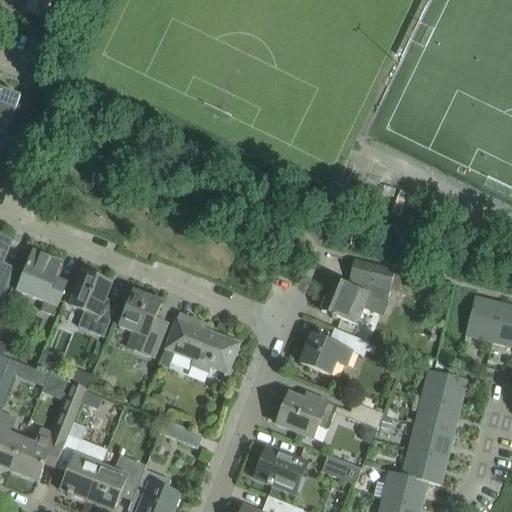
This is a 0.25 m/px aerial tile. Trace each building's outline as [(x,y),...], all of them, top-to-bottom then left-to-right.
[(52,0),(31,0),(26,12),(45,20),(52,0)] [(18,105),(21,99),(0,90),(0,131),(5,134),(4,138),(15,143),(28,109),(18,105)] [(0,298),(3,300),(14,272),(2,267),(11,245),(0,240),(0,298)] [(33,254),(26,272),(18,293),(45,304),(41,313),(54,318),(67,286),(55,282),(61,265),(33,254)] [(330,292),(321,313),(333,318),(332,320),(336,321),(337,319),(357,327),(364,310),(383,316),(388,303),(390,292),(395,272),(354,262),(354,263),(356,264),(350,289),(338,285),(335,283),(334,283),(333,284),(330,292)] [(83,274),(76,293),(70,307),(85,313),(79,329),(104,339),(114,313),(102,308),(111,285),(83,274)] [(134,294),(126,313),(120,329),(134,335),(128,350),(153,360),(164,334),(152,329),(161,305),(134,294)] [(475,300),(465,338),(492,344),(500,312),(486,308),(487,303),(475,300)] [(511,314),(500,312),(492,344),(511,349),(511,314)] [(179,316),(172,335),(165,351),(192,361),(190,367),(209,374),(211,369),(228,376),(240,346),(194,328),(196,323),(179,316)] [(370,345),(353,339),(334,331),(334,332),(339,334),(334,347),(312,338),(300,366),(331,378),(337,364),(347,368),(353,354),(364,358),(367,352),(370,345)] [(370,345),(367,352),(374,354),(376,348),(370,345)] [(0,386),(4,376),(10,362),(0,357),(0,386)] [(0,409),(3,411),(15,381),(21,366),(10,362),(4,376),(0,386),(0,409)] [(417,370),(415,378),(426,381),(428,373),(417,370)] [(92,379),(71,371),(66,383),(72,386),(87,392),(92,379)] [(429,373),(423,400),(455,408),(460,409),(464,395),(467,383),(448,378),(429,373)] [(23,442),(10,473),(37,484),(44,466),(56,470),(60,457),(68,437),(69,437),(73,426),(87,392),(72,386),(67,399),(70,400),(56,437),(43,432),(37,448),(23,442)] [(131,398),(128,405),(139,409),(143,398),(136,396),(131,398)] [(337,409),(334,408),(315,400),(313,406),(288,396),(276,426),(310,440),(315,426),(328,431),(337,409)] [(423,400),(416,426),(454,435),(457,423),(460,409),(455,408),(423,400)] [(384,416),(355,404),(348,420),(377,432),(384,416)] [(154,410),(151,418),(164,423),(167,415),(154,410)] [(1,416),(0,417),(0,468),(10,473),(23,442),(10,437),(16,422),(1,416)] [(204,438),(164,423),(159,436),(199,451),(204,438)] [(381,425),(378,435),(388,437),(391,427),(381,425)] [(68,437),(60,457),(61,458),(73,462),(60,493),(88,504),(102,469),(108,453),(96,448),(82,442),(86,431),(73,426),(69,437),(68,437)] [(410,451),(410,452),(442,460),(447,461),(451,447),(454,435),(416,426),(410,451)] [(308,466),(286,457),(267,449),(255,480),(268,485),(267,486),(272,488),(272,487),(296,497),(308,466)] [(403,478),(403,479),(427,485),(441,488),(444,475),(447,461),(442,460),(410,452),(403,478)] [(102,469),(88,504),(107,511),(114,511),(124,487),(136,492),(137,492),(145,473),(147,468),(122,458),(115,474),(102,469)] [(362,471),(329,458),(322,474),(356,487),(362,471)] [(136,492),(127,511),(173,511),(179,497),(167,492),(171,483),(152,476),(145,473),(137,492),(136,492)] [(390,474),(383,501),(416,509),(421,510),(424,496),(427,485),(403,479),(403,478),(390,474)] [(359,511),(363,500),(352,497),(349,509),(357,511),(359,511)] [(301,511),(268,499),(268,500),(270,501),(265,511),(250,511),(243,509),(242,511),(301,511)] [(383,501),(380,511),(420,511),(421,510),(416,509),(383,501)]
